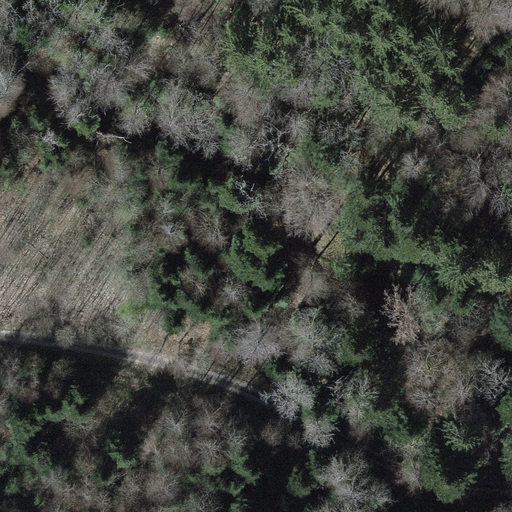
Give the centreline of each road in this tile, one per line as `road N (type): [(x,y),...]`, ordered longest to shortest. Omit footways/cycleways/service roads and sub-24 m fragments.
road 1 (track): [(511,485),(392,470),(300,412),(182,365),(0,335)]
road 2 (track): [(511,128),(347,85)]
